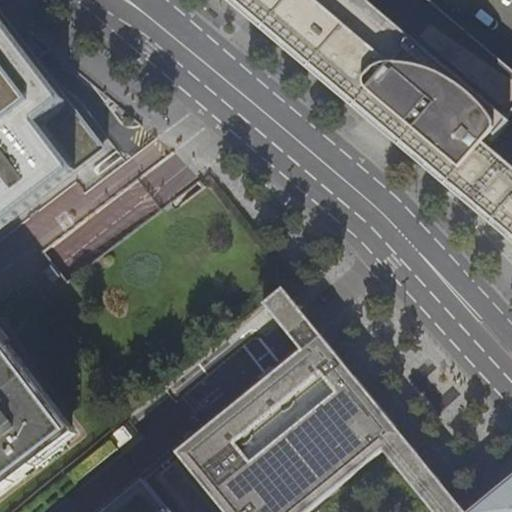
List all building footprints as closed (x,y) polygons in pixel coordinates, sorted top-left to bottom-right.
[(511,71),(441,11),(428,0),(219,0),(252,27),(313,79),(359,117),(431,177),(511,240),(511,157),(508,154),(491,140),(511,114),(511,71)] [(0,488),(73,433),(0,338),(0,238),(82,176),(0,69),(0,488)] [(274,317),(293,301),(282,288),(263,304),(274,317)] [(306,356),(325,340),(308,319),(293,301),(274,317),(288,335),(306,356)] [(317,511),(392,452),(406,440),(325,340),(306,356),(182,455),(228,511),(317,511)] [(71,475),(78,484),(121,449),(113,440),(71,475)] [(464,511),(406,440),(392,452),(441,511),(464,511)] [(149,482),(111,511),(180,511),(176,506),(172,510),(149,482)] [(475,511),(511,511),(511,482),(479,510),(475,511)]
